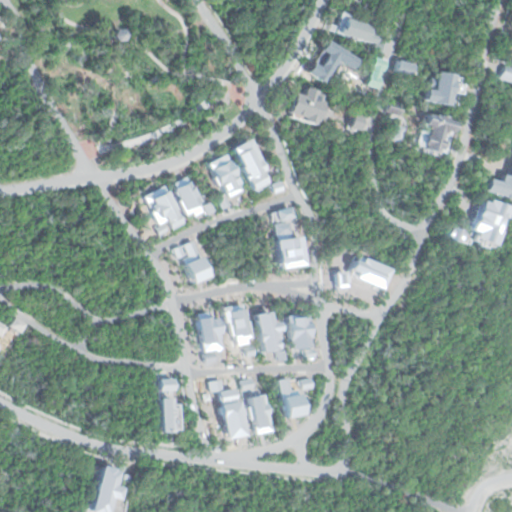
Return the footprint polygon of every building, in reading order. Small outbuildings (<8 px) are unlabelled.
[(342,13),(339,26),(333,24),(329,32),(374,43),(372,49),(388,53),(393,38),(371,32),(373,21),(342,13)] [(108,31),(115,30),(119,36),(116,42),(110,42),(106,38),(108,31)] [(309,88),(328,93),(319,124),(288,115),(294,93),(307,96),(309,88)] [(354,116),(365,120),(360,133),(349,129),(354,116)] [(14,317),(24,325),(19,332),(9,325),(14,317)] [(0,323),(8,329),(0,341),(0,323)] [(89,511),(99,468),(117,471),(114,487),(122,488),(118,502),(111,500),(108,511),(89,511)]
